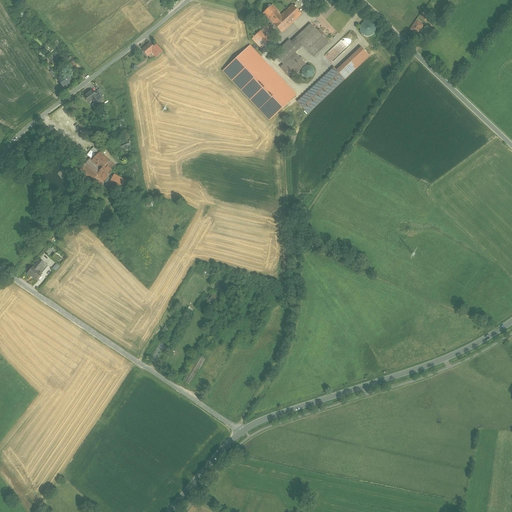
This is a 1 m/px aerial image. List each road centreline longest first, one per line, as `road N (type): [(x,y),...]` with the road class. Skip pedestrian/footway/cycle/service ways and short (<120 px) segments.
road 1 (track): [(236,428),(285,345),(298,226),(416,51)]
road 2 (unclassified): [(0,268),(242,432)]
road 3 (secondary): [(242,432),(456,353),(511,320)]
road 4 (unclassified): [(0,161),(17,135),(189,0)]
road 5 (unclassified): [(511,143),(362,0)]
road 6 (track): [(14,278),(107,184)]
